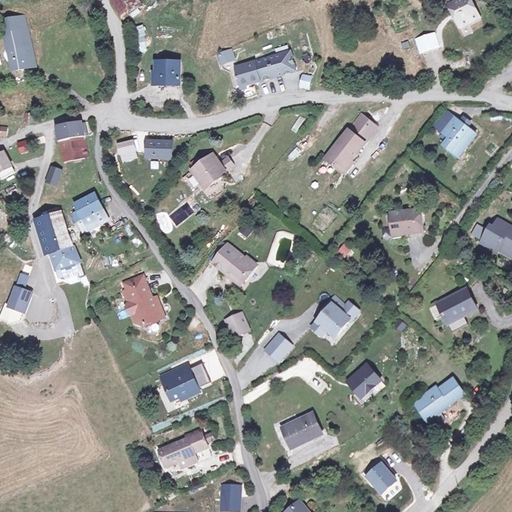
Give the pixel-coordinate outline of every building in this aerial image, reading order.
[(114,0),(121,10),(134,0),(114,0)] [(475,12),(467,0),(442,0),(455,22),(475,12)] [(1,20),(14,71),(39,65),(25,15),(1,20)] [(430,29),(414,35),(419,47),(434,42),(430,29)] [(223,49),(210,54),(213,63),(226,58),(223,49)] [(281,50),(229,67),(238,91),(243,90),(242,85),(278,73),(277,68),(286,65),(281,50)] [(176,82),(173,59),(145,61),(149,86),(176,82)] [(286,65),(277,68),(278,73),(288,70),(286,65)] [(297,73),(296,84),(309,83),(309,74),(297,73)] [(360,114),(325,159),(342,172),(351,161),(365,144),(359,138),(371,122),(360,114)] [(434,138),(444,121),(435,116),(426,132),(434,138)] [(444,121),(434,138),(442,143),(436,151),(454,161),(468,136),(459,129),(461,124),(454,121),(451,126),(444,121)] [(365,144),(377,128),(371,122),(359,138),(365,144)] [(58,142),(81,138),(78,126),(57,130),(56,133),(58,142)] [(63,162),(85,156),(81,138),(58,142),(63,162)] [(142,159),(172,159),(171,139),(142,139),(142,159)] [(31,140),(17,142),(19,154),(33,151),(31,140)] [(131,143),(116,146),(119,155),(133,151),(131,143)] [(15,176),(5,157),(0,159),(0,178),(2,183),(15,176)] [(213,182),(224,174),(218,167),(212,158),(192,174),(205,192),(215,184),(213,182)] [(218,167),(224,174),(232,169),(226,160),(218,167)] [(58,172),(49,170),(46,184),(55,186),(58,172)] [(93,195),(74,205),(83,220),(101,210),(93,195)] [(404,211),(372,214),(373,235),(384,235),(384,231),(405,230),(404,211)] [(73,250),(61,215),(49,219),(61,253),(73,250)] [(49,219),(38,222),(49,257),(61,253),(49,219)] [(238,231),(246,237),(254,227),(245,221),(238,231)] [(492,236),(495,231),(481,223),(477,231),(474,229),(465,245),(475,251),(476,249),(482,252),(496,260),(502,251),(499,250),(503,242),(498,239),(492,236)] [(498,239),(500,234),(495,231),(492,236),(498,239)] [(344,243),(336,252),(344,259),(352,250),(344,243)] [(254,270),(244,262),(245,260),(227,247),(213,265),(240,287),(254,270)] [(61,253),(67,270),(78,266),(79,266),(73,250),(61,253)] [(61,253),(49,257),(55,274),(56,274),(67,270),(61,253)] [(244,262),(254,270),(257,266),(248,258),(245,260),(244,262)] [(67,270),(56,274),(58,280),(62,281),(77,276),(78,280),(82,278),(78,266),(67,270)] [(22,273),(15,285),(22,289),(29,277),(22,273)] [(117,286),(120,291),(138,283),(135,277),(117,286)] [(145,299),(138,283),(120,291),(116,293),(128,321),(140,326),(158,318),(149,297),(145,299)] [(19,310),(29,293),(22,289),(15,285),(5,302),(19,310)] [(465,295),(437,310),(447,326),(461,319),(463,322),(477,314),(465,295)] [(325,319),(315,332),(324,339),(329,334),(337,340),(351,322),(353,324),(361,314),(351,306),(349,310),(336,301),(323,317),(325,319)] [(241,316),(226,323),(235,341),(251,334),(241,316)] [(279,338),(267,353),(282,365),(294,349),(279,338)] [(212,388),(201,363),(190,368),(188,362),(158,374),(170,405),(212,388)] [(347,385),(350,388),(369,370),(365,366),(347,385)] [(369,370),(350,388),(361,400),(380,382),(369,370)] [(418,401),(433,417),(441,410),(444,413),(464,396),(451,379),(437,390),(435,387),(418,401)] [(427,421),(433,417),(418,401),(413,406),(427,421)] [(309,417),(286,429),(296,448),(319,436),(309,417)] [(212,432),(204,435),(206,442),(215,439),(212,432)] [(178,443),(180,447),(194,441),(193,437),(178,443)] [(201,455),(194,441),(180,447),(152,458),(160,477),(189,465),(187,461),(201,455)] [(390,479),(386,475),(387,473),(382,466),(366,482),(372,488),(382,498),(395,484),(390,479)]
